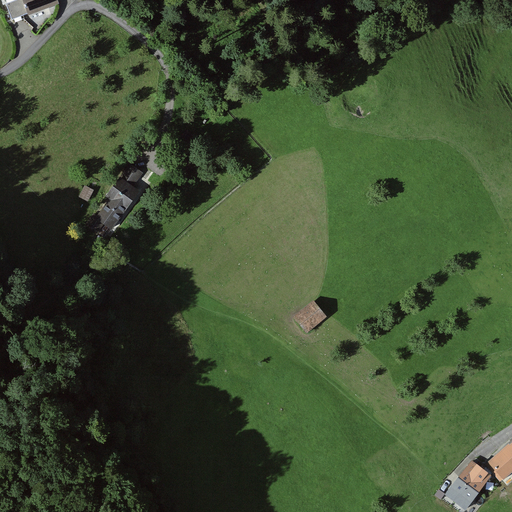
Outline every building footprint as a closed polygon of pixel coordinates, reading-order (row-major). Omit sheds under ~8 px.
[(14,0),(16,3),(1,9),(7,24),(54,7),(52,1),(53,0),(14,0)] [(143,176),(129,165),(103,199),(108,202),(88,228),(98,235),(103,228),(109,233),(140,192),(134,188),(143,176)] [(95,195),(87,189),(79,200),(88,206),(95,195)] [(314,300),(294,316),(307,333),(327,316),(314,300)] [(511,470),(511,445),(487,466),(499,481),(511,470)] [(488,478),(472,465),(449,494),(464,507),(488,478)]
